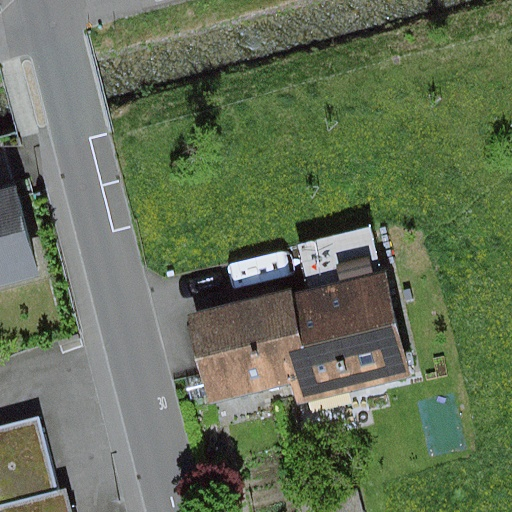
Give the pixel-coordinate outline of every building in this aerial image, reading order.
[(41,184),(0,193),(0,292),(64,277),(41,184)] [(433,379),(402,264),(319,287),(342,371),(350,402),(433,379)] [(319,287),(204,318),(229,404),(342,371),(319,287)] [(86,511),(56,414),(0,430),(0,511),(86,511)] [(317,511),(370,511),(368,482),(315,487),(317,511)]
